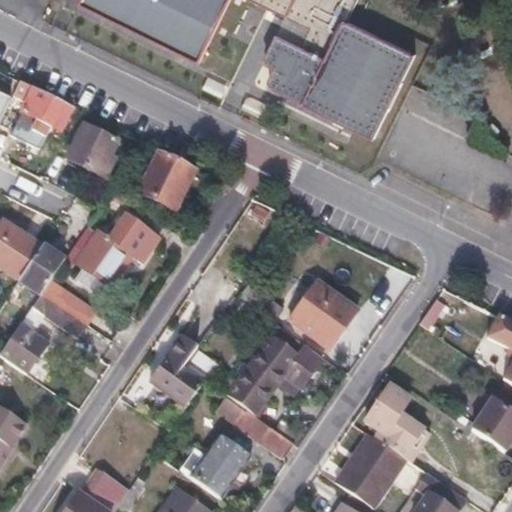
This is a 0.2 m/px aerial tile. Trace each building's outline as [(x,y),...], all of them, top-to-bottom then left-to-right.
[(247,0),(257,5),(289,20),(266,67),(277,73),(269,89),(377,140),(417,57),(349,23),(360,0),(84,0),(81,8),(201,67),(234,0),(247,0)] [(0,86),(15,94),(19,85),(0,74),(0,86)] [(69,109),(32,91),(20,116),(39,125),(42,121),(51,125),(59,129),(65,118),(69,109)] [(74,112),(69,109),(65,118),(69,121),(74,112)] [(42,121),(39,125),(48,130),(51,125),(42,121)] [(114,144),(82,129),(68,159),(99,174),(114,144)] [(191,170),(155,152),(136,195),(172,212),(191,170)] [(104,198),(117,207),(108,221),(125,232),(133,221),(129,218),(135,209),(109,191),(104,198)] [(39,248),(0,222),(0,268),(17,281),(39,248)] [(83,229),(70,248),(82,255),(75,266),(108,290),(130,257),(96,234),(94,237),(83,229)] [(61,262),(39,248),(17,281),(38,295),(48,281),(61,262)] [(48,281),(38,295),(85,326),(95,312),(48,281)] [(247,285),(236,299),(252,309),(255,310),(252,314),(263,322),(276,303),(262,294),(247,285)] [(326,295),(312,285),(286,321),(302,333),(326,295)] [(31,305),(43,313),(79,336),(85,326),(38,295),(31,305)] [(352,314),(326,295),(302,333),(326,350),(352,314)] [(440,306),(432,302),(416,326),(424,331),(440,306)] [(43,313),(31,305),(19,324),(23,328),(20,333),(26,337),(28,333),(29,334),(43,313)] [(249,312),(243,321),(268,339),(271,341),(272,340),(277,332),(263,322),(252,314),(249,312)] [(511,326),(495,318),(485,338),(503,347),(509,364),(500,382),(511,390),(511,326)] [(23,328),(19,324),(7,341),(18,348),(26,337),(20,333),(23,328)] [(18,348),(7,341),(0,351),(0,360),(23,376),(31,364),(36,357),(45,345),(29,334),(28,333),(26,337),(18,348)] [(195,349),(177,337),(146,383),(164,395),(181,370),(185,365),(195,349)] [(271,341),(268,339),(225,401),(242,412),(253,420),(280,380),(284,374),(279,370),(283,363),(288,366),(296,356),(272,340),(271,341)] [(195,349),(185,365),(204,378),(210,382),(221,366),(215,362),(195,349)] [(288,366),(284,374),(280,380),(297,391),(316,363),(299,351),(296,356),(288,366)] [(41,360),(36,357),(31,364),(36,368),(41,360)] [(288,366),(283,363),(279,370),(284,374),(288,366)] [(201,384),(181,370),(164,395),(184,409),(194,394),(201,384)] [(362,425),(372,431),(367,438),(403,462),(423,433),(398,416),(408,402),(387,389),(382,396),(377,404),(362,425)] [(382,396),(378,392),(372,401),(377,404),(382,396)] [(511,429),(511,418),(488,404),(469,434),(501,455),(511,439),(507,437),(511,429)] [(242,412),(232,428),(256,445),(266,429),(253,420),(242,412)] [(0,463),(23,430),(0,414),(0,463)] [(290,446),(266,429),(256,445),(279,461),(290,446)] [(246,460),(214,437),(185,480),(217,502),(246,460)] [(367,438),(365,437),(331,486),(369,511),(403,462),(367,438)] [(413,490),(425,497),(413,511),(456,511),(463,502),(423,475),(413,490)] [(77,497),(75,496),(64,511),(112,511),(123,497),(92,476),(77,497)] [(204,511),(173,490),(158,511),(204,511)]
